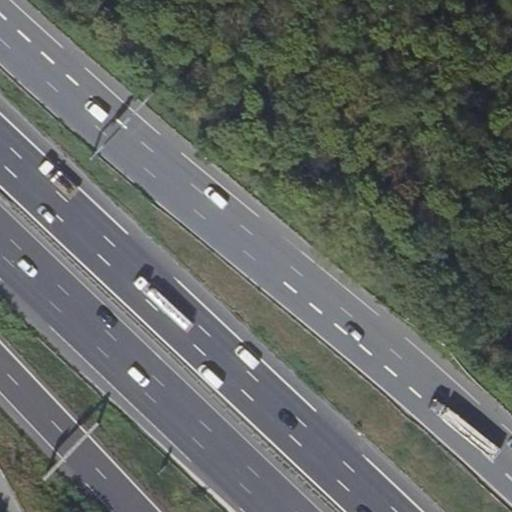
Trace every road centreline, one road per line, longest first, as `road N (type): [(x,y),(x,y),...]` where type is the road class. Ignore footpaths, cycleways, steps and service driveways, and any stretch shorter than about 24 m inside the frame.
road 1 (motorway): [(511,470),(0,30)]
road 2 (motorway): [(375,511),(0,157)]
road 3 (motorway): [(0,234),(291,511)]
road 4 (motorway): [(0,365),(137,511)]
